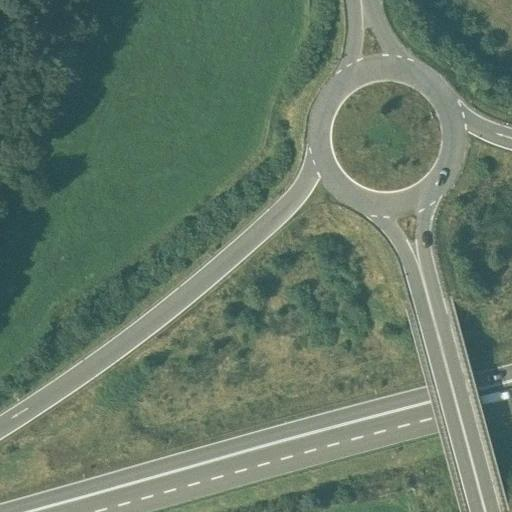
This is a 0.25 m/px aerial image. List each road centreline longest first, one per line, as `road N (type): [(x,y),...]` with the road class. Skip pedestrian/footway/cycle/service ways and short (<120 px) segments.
road 1 (trunk): [(511,373),(2,511)]
road 2 (trunk): [(315,149),(299,185),(176,304),(0,425)]
road 3 (trunk): [(94,511),(494,400)]
road 4 (trunk): [(498,511),(424,239),(427,186)]
road 5 (trunk): [(374,201),(401,239),(422,298),(478,511)]
